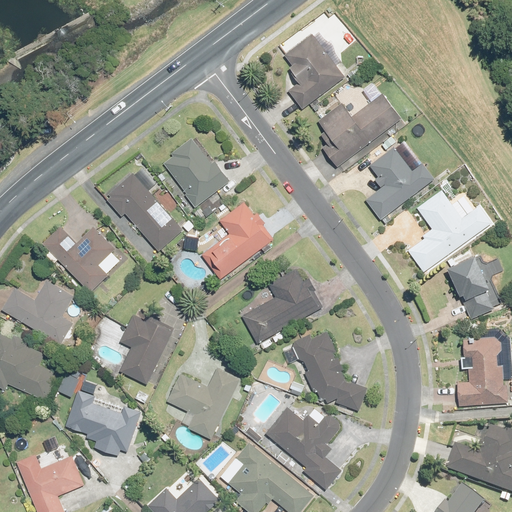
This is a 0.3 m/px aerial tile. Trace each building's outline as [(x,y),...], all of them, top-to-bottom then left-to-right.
[(292,89),(306,108),(348,76),(315,32),(287,53),(296,65),(292,69),(302,82),(292,89)] [(332,141),(324,147),(341,169),(408,118),(386,89),(356,112),(346,100),(322,118),(332,131),(328,135),(332,141)] [(175,155),(165,163),(198,207),(233,181),(217,160),(213,163),(194,137),(173,153),(175,155)] [(384,186),(368,198),(384,220),(438,179),(426,162),(416,169),(398,146),(373,164),(382,176),(378,179),(384,186)] [(114,195),(110,199),(124,215),(129,211),(163,250),(189,227),(139,170),(112,193),(114,195)] [(427,238),(410,250),(426,272),(496,223),(484,206),(465,219),(444,190),(419,208),(434,228),(425,235),(427,238)] [(203,254),(223,279),(276,238),(265,224),(268,222),(260,212),(257,215),(246,202),(224,219),(233,231),(203,254)] [(46,244),(94,292),(112,274),(102,264),(118,248),(97,226),(80,243),(63,227),(46,244)] [(464,298),(474,318),(498,306),(491,292),(500,288),(483,253),(452,267),(467,297),(464,298)] [(278,296),(244,314),(260,343),(326,309),(316,291),(319,289),(313,278),(307,281),(299,268),(271,283),(278,296)] [(17,286),(4,308),(64,344),(78,322),(65,314),(76,297),(51,282),(40,300),(17,286)] [(136,346),(124,369),(148,382),(175,329),(153,318),(150,323),(136,316),(124,340),(136,346)] [(331,401),(340,397),(339,402),(363,410),(371,387),(347,379),(343,370),(349,367),(342,354),(339,356),(338,354),(341,352),(331,330),(315,337),(313,334),(298,341),(297,346),(302,359),(309,361),(312,369),(307,371),(316,393),(320,391),(323,397),(331,401)] [(0,384),(8,388),(10,383),(42,399),(61,362),(4,334),(0,341),(0,384)] [(458,381),(460,407),(511,403),(511,402),(511,383),(507,384),(505,342),(499,337),(466,339),(468,357),(475,357),(476,368),(470,368),(471,381),(458,381)] [(183,373),(170,401),(197,413),(190,427),(214,439),(243,378),(221,367),(211,387),(183,373)] [(98,446),(122,454),(123,449),(131,452),(144,411),(127,406),(125,412),(96,402),(98,395),(80,389),(68,425),(91,433),(90,437),(100,440),(98,446)] [(290,404),(266,433),(307,466),(304,470),(329,491),(345,471),(327,457),(334,448),(329,444),(342,428),(341,422),(335,416),(328,416),(323,422),(312,413),(308,418),(290,404)] [(458,442),(449,467),(511,490),(511,430),(510,432),(494,426),(490,436),(486,435),(480,450),(458,442)] [(239,501),(253,511),(260,511),(269,502),(272,504),(276,499),(293,511),(304,511),(318,494),(252,444),(241,458),(248,463),(232,483),(246,493),(239,501)] [(285,451),(279,458),(294,471),(299,464),(285,451)] [(38,453),(19,461),(40,511),(66,511),(59,494),(86,483),(74,455),(45,468),(38,453)] [(151,505),(157,511),(208,511),(222,499),(201,478),(181,498),(170,486),(151,505)] [(439,511),(478,511),(487,500),(465,484),(452,502),(449,500),(439,511)]
